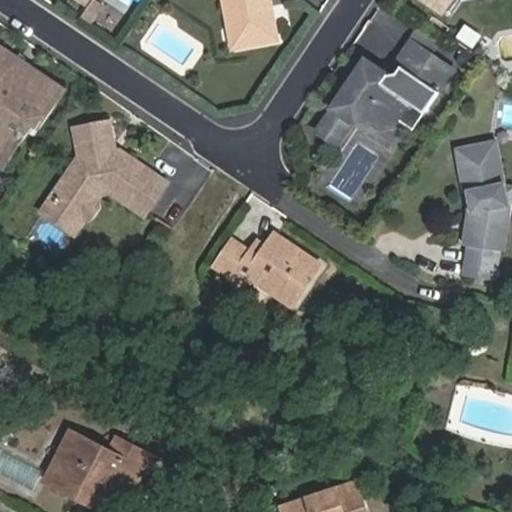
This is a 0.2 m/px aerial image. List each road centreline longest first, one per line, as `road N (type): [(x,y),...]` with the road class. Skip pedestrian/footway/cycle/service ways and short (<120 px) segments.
road 1 (residential): [(5,0),(245,161)]
road 2 (residential): [(440,297),(394,281),(245,161)]
road 3 (residential): [(245,161),(355,0)]
